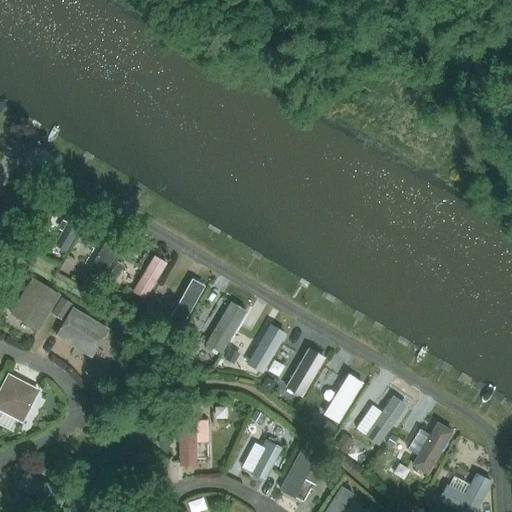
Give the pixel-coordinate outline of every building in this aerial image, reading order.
[(145,272),(160,280),(167,266),(152,258),(145,272)] [(23,323),(37,331),(58,297),(31,280),(15,306),(28,315),(23,323)] [(176,306),(188,316),(205,293),(193,284),(176,306)] [(227,306),(207,355),(226,363),(247,314),(227,306)] [(72,309),(55,337),(75,349),(80,340),(95,349),(106,330),(72,309)] [(271,332),(246,369),(263,380),(288,343),(271,332)] [(7,377),(0,390),(0,409),(22,421),(37,393),(7,377)] [(353,383),(336,409),(351,419),(369,393),(353,383)] [(387,452),(410,417),(394,407),(371,442),(387,452)] [(354,437),(365,446),(384,422),(374,413),(354,437)] [(439,431),(422,461),(440,470),(456,441),(439,431)] [(254,449),(241,477),(267,488),(279,460),(254,449)] [(470,511),(483,489),(468,481),(457,502),(438,492),(430,507),(438,511),(470,511)] [(298,511),(306,511),(317,492),(303,485),(296,500),(286,495),(282,503),(298,511)] [(332,511),(351,511),(343,503),(332,511)]
